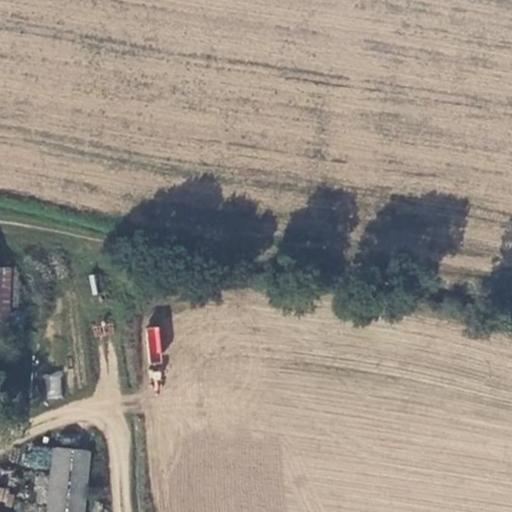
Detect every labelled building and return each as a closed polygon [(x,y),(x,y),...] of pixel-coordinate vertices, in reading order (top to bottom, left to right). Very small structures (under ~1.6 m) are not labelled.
[(10,268),(0,267),(0,330),(7,331),(10,268)] [(161,362),(158,326),(145,327),(148,363),(161,362)] [(41,374),(44,399),(63,397),(60,372),(41,374)] [(52,427),(52,443),(88,446),(89,429),(52,427)] [(83,511),(88,446),(52,443),(46,511),(83,511)]
